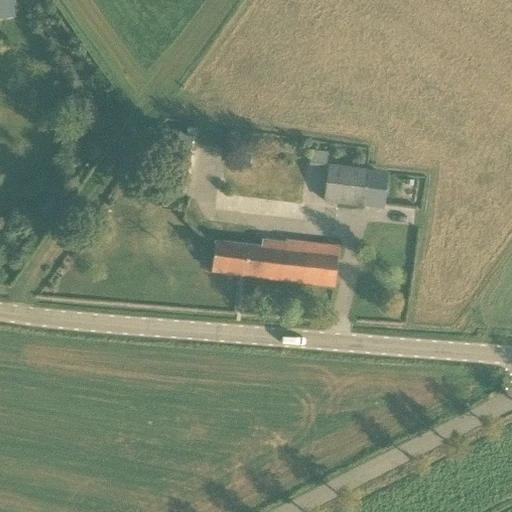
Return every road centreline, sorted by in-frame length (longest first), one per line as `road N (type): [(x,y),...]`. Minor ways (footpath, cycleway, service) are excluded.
road 1 (unclassified): [(511,362),(0,313)]
road 2 (unclassified): [(285,511),(511,402)]
